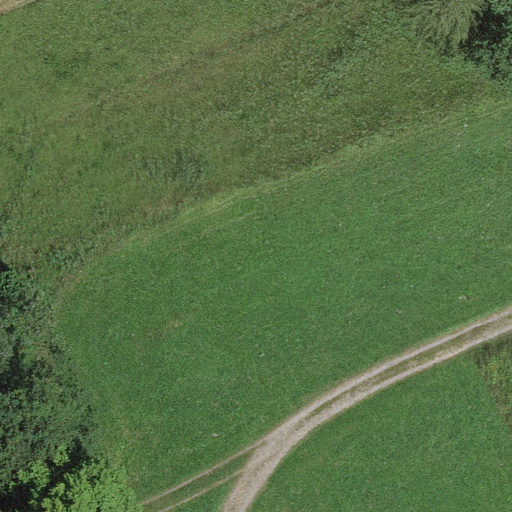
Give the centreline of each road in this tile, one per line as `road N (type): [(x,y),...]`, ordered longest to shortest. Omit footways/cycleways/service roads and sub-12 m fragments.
road 1 (track): [(511,324),(284,440)]
road 2 (track): [(134,511),(284,440)]
